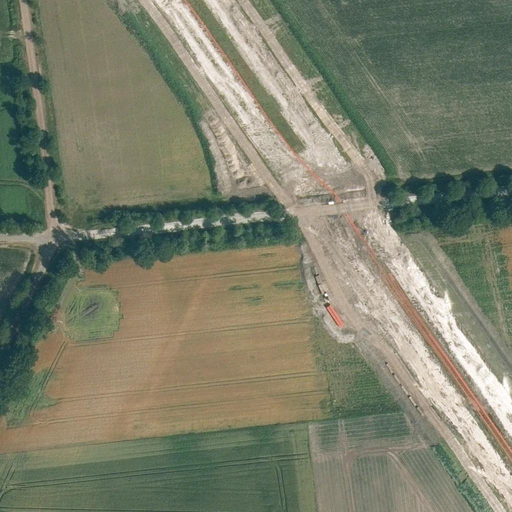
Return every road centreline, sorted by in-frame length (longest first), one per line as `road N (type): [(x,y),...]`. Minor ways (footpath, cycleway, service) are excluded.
road 1 (track): [(20,0),(50,232),(511,186)]
road 2 (unclassified): [(0,233),(50,232),(0,338)]
